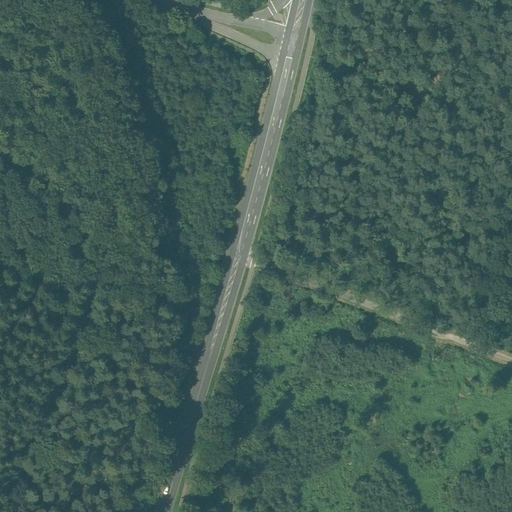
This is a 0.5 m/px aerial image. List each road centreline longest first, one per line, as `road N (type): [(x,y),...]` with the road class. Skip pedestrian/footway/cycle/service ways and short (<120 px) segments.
road 1 (primary): [(163,511),(241,253),(292,46)]
road 2 (track): [(511,360),(256,259)]
road 3 (track): [(37,0),(101,195)]
